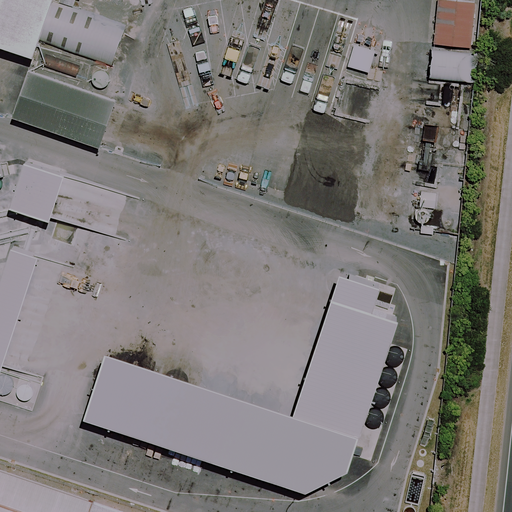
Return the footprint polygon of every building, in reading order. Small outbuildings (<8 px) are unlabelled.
[(12,0),(0,34),(47,50),(49,44),(63,0),(12,0)] [(279,0),(201,0),(272,23),(279,0)] [(479,1),(466,0),(440,0),(437,43),(475,46),(479,1)] [(128,28),(62,3),(49,44),(113,68),(128,28)] [(376,50),(355,45),(350,66),(370,72),(376,50)] [(477,51),(435,47),(433,76),(475,80),(477,51)] [(125,96),(39,67),(23,113),(109,142),(125,96)] [(6,143),(68,165),(77,138),(15,116),(6,143)] [(68,165),(6,143),(0,159),(0,176),(57,196),(68,165)] [(275,161),(257,146),(242,165),(260,180),(275,161)] [(57,196),(0,176),(0,208),(47,225),(57,196)] [(52,247),(58,229),(47,225),(0,208),(0,236),(11,241),(49,254),(52,247)] [(343,231),(314,223),(308,243),(338,251),(343,231)] [(4,262),(42,275),(49,254),(11,241),(4,262)] [(49,254),(42,275),(33,300),(59,309),(78,256),(52,247),(49,254)] [(86,318),(104,266),(78,256),(59,309),(86,318)] [(42,275),(4,262),(0,271),(0,288),(33,300),(42,275)] [(112,328),(131,275),(104,266),(86,318),(112,328)] [(136,336),(155,284),(131,275),(112,328),(136,336)] [(164,346),(183,294),(155,284),(136,336),(164,346)] [(189,355),(207,302),(183,294),(164,346),(189,355)] [(229,317),(231,311),(207,302),(189,355),(213,363),(229,317)] [(341,350),(236,313),(218,366),(323,403),(341,350)] [(431,338),(402,337),(401,364),(430,365),(431,338)] [(443,373),(421,371),(419,394),(441,396),(443,373)] [(93,511),(97,501),(0,467),(0,511),(93,511)] [(131,511),(97,501),(93,511),(131,511)]
